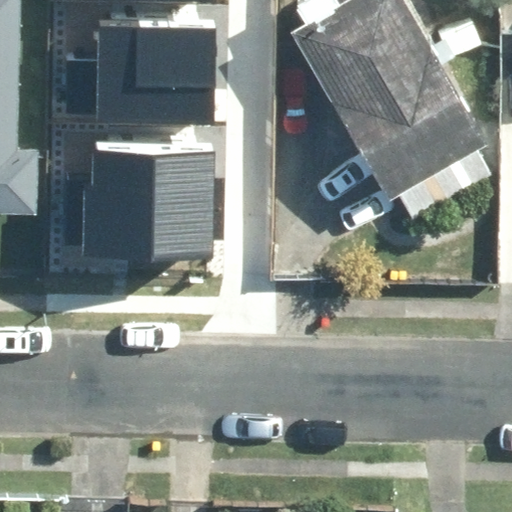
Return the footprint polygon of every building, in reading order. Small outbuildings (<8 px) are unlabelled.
[(0,0),(0,210),(34,211),(35,145),(14,145),(16,0),(0,0)] [(63,0),(63,1),(216,8),(216,0),(63,0)] [(293,0),(301,12),(285,21),(385,192),(398,184),(416,213),(492,169),(475,139),(484,133),(406,0),(293,0)] [(66,61),(64,122),(217,129),(221,28),(109,23),(108,63),(66,61)] [(87,187),(85,251),(211,255),(214,157),(99,153),(98,187),(87,187)]
